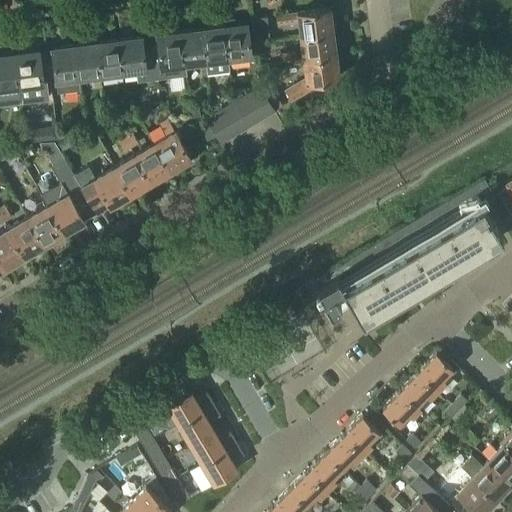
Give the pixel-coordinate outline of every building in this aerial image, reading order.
[(301,35),(334,31),(331,7),(277,14),(279,23),(299,21),(301,35)] [(253,21),(255,41),(270,39),(267,16),(252,18),(253,21)] [(224,22),(224,24),(228,57),(251,54),(250,41),(255,41),(253,21),(237,23),(237,21),(235,17),(225,18),(224,22)] [(230,69),(228,57),(224,24),(202,27),(206,60),(208,72),(230,69)] [(185,63),(206,60),(202,27),(181,30),(185,63)] [(181,30),(158,33),(161,62),(156,63),(158,76),(186,73),(185,63),(181,30)] [(334,31),(301,35),(303,58),(337,54),(334,31)] [(144,45),(142,35),(119,38),(123,71),(137,69),(139,79),(158,76),(156,63),(154,44),(144,45)] [(97,40),(101,73),(123,71),(119,38),(97,40)] [(75,43),(79,76),(101,73),(97,40),(75,43)] [(81,88),(79,76),(75,43),(52,46),(58,91),(81,88)] [(21,101),(50,97),(47,78),(43,79),(39,48),(26,49),(26,47),(16,48),(16,51),(15,51),(19,84),(21,101)] [(21,101),(19,84),(15,51),(13,51),(13,49),(2,50),(2,52),(0,52),(0,105),(21,103),(21,101)] [(296,49),(282,51),(284,60),(298,59),(296,49)] [(337,54),(303,58),(305,76),(286,87),(292,97),(314,84),(314,79),(339,76),(337,54)] [(235,102),(246,96),(240,86),(233,90),(235,102)] [(248,124),(274,108),(262,87),(246,96),(235,102),(248,124)] [(211,121),(219,134),(222,139),(248,124),(235,102),(213,115),(209,118),(211,121)] [(190,107),(191,117),(200,115),(199,106),(190,107)] [(160,121),(166,132),(154,139),(171,169),(192,157),(168,117),(160,121)] [(201,128),(208,140),(219,134),(211,121),(201,128)] [(58,138),(56,125),(45,126),(46,139),(58,138)] [(132,128),(124,133),(131,144),(138,140),(132,128)] [(131,144),(124,133),(116,138),(123,149),(131,144)] [(62,150),(67,147),(69,142),(66,137),(57,142),(62,150)] [(152,180),(171,169),(154,139),(134,150),(152,180)] [(0,159),(11,153),(7,146),(0,149),(0,159)] [(131,192),(152,180),(134,150),(114,162),(131,192)] [(42,192),(47,201),(65,231),(85,219),(96,212),(74,173),(64,158),(51,165),(60,181),(42,192)] [(111,204),(131,192),(114,162),(94,174),(88,165),(74,173),(96,212),(111,204)] [(360,313),(500,230),(483,202),(495,195),(484,177),(314,277),(319,284),(318,285),(331,307),(341,301),(341,300),(349,295),(360,313)] [(511,178),(507,182),(509,185),(499,191),(511,212),(511,211),(511,178)] [(45,243),(65,231),(47,201),(27,213),(45,243)] [(4,203),(0,205),(0,213),(4,220),(12,216),(4,203)] [(7,225),(24,255),(45,243),(27,213),(7,225)] [(0,259),(4,266),(24,255),(7,225),(0,228),(0,259)] [(436,351),(418,370),(438,389),(457,370),(436,351)] [(421,408),(438,389),(418,370),(400,389),(421,408)] [(179,423),(214,402),(207,390),(196,397),(191,389),(167,403),(179,423)] [(403,427),(421,408),(400,389),(382,407),(403,427)] [(452,402),(459,408),(468,399),(461,393),(452,402)] [(222,414),(214,402),(179,423),(190,443),(215,429),(210,421),(222,414)] [(443,411),(450,417),(459,408),(452,402),(443,411)] [(363,414),(344,433),(364,453),(383,434),(363,414)] [(143,445),(155,438),(143,417),(131,424),(143,445)] [(219,436),(215,429),(190,443),(202,463),(237,441),(230,430),(219,436)] [(481,439),(470,429),(464,436),(474,446),(481,439)] [(511,430),(502,441),(504,442),(487,459),(511,483),(511,482),(511,430)] [(415,447),(422,440),(412,431),(406,438),(415,447)] [(346,471),(364,453),(344,433),(326,451),(346,471)] [(143,445),(145,447),(155,464),(166,458),(155,438),(143,445)] [(245,454),(237,441),(202,463),(214,483),(238,468),(234,461),(245,454)] [(402,442),(395,449),(405,458),(411,451),(402,442)] [(121,464),(131,458),(127,451),(117,457),(121,464)] [(328,489),(346,471),(326,451),(308,469),(328,489)] [(460,464),(472,475),(496,499),(511,483),(487,459),(484,463),(472,452),(460,464)] [(407,463),(425,480),(434,470),(416,453),(407,463)] [(166,458),(155,464),(166,484),(178,477),(166,458)] [(425,480),(407,463),(398,472),(416,489),(425,480)] [(328,489),(308,469),(290,487),(310,507),(328,489)] [(476,511),(483,511),(496,499),(472,475),(462,486),(454,479),(449,485),(476,511)] [(90,491),(95,480),(88,477),(82,488),(90,491)] [(178,477),(166,484),(178,504),(179,504),(190,497),(178,477)] [(366,479),(360,485),(370,494),(376,488),(366,479)] [(384,488),(393,496),(399,490),(390,481),(384,488)] [(140,509),(143,511),(168,511),(172,508),(146,483),(134,496),(130,500),(140,509)] [(364,500),(370,494),(360,485),(354,491),(364,500)] [(278,511),(305,511),(310,507),(290,487),(272,505),(278,511)] [(82,488),(77,499),(85,502),(90,491),(82,488)] [(406,510),(407,511),(441,511),(422,493),(406,510)] [(143,511),(140,509),(130,500),(119,511),(143,511)] [(384,511),(372,500),(360,511),(384,511)]
